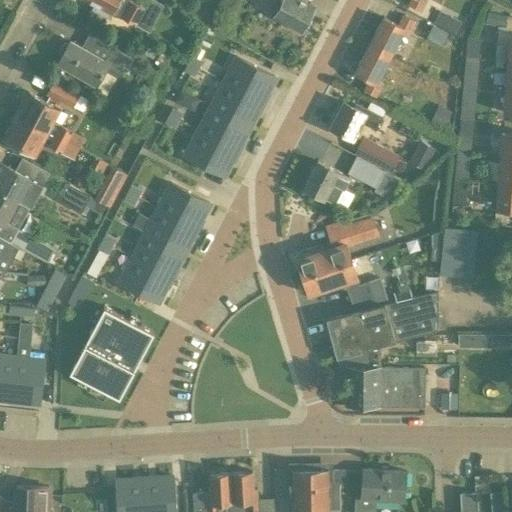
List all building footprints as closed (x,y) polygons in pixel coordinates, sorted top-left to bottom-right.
[(84,0),(95,6),(93,10),(109,18),(111,14),(118,0),(84,0)] [(149,32),(164,3),(157,0),(142,0),(139,6),(130,1),(121,18),(149,32)] [(196,0),(189,16),(212,27),(225,0),(196,0)] [(262,0),(277,8),(273,15),(301,30),(313,8),(298,0),(262,0)] [(410,0),(408,5),(420,11),(425,0),(410,0)] [(434,23),(456,31),(461,17),(440,10),(434,23)] [(485,23),(499,25),(505,26),(506,16),(486,12),(485,23)] [(384,17),(370,45),(390,55),(402,33),(408,36),(415,20),(402,14),(397,24),(384,17)] [(428,38),(444,43),(449,29),(432,24),(428,38)] [(465,58),(479,59),(481,36),(467,35),(465,58)] [(497,45),(495,59),(507,61),(507,62),(511,62),(511,35),(510,35),(508,46),(497,45)] [(59,55),(62,57),(57,65),(95,86),(104,71),(114,76),(126,52),(117,47),(108,63),(70,42),(68,45),(65,43),(62,44),(58,51),(59,55)] [(390,55),(370,45),(355,72),(368,79),(362,90),(376,96),(384,81),(378,78),(390,55)] [(189,55),(185,62),(196,67),(199,60),(189,55)] [(260,102),(274,77),(235,56),(222,81),(260,102)] [(465,58),(462,83),(477,85),(479,59),(465,58)] [(185,62),(181,69),(192,74),(196,67),(185,62)] [(46,93),(72,107),(79,94),(53,80),(46,93)] [(247,126),(260,102),(222,81),(209,106),(247,126)] [(477,85),(462,83),(459,117),(474,119),(477,85)] [(511,87),(505,87),(503,112),(511,112),(511,87)] [(181,89),(174,105),(191,112),(198,96),(181,89)] [(22,105),(17,115),(79,148),(85,137),(52,120),(59,107),(29,92),(28,95),(23,95),(20,102),(22,105)] [(184,110),(181,118),(199,123),(206,101),(198,99),(194,113),(184,110)] [(342,101),(336,114),(333,113),(329,121),(331,122),(329,127),(353,139),(362,122),(376,129),(382,116),(356,103),(354,107),(342,101)] [(196,130),(234,151),(247,126),(209,106),(196,130)] [(170,107),(166,114),(176,120),(180,113),(170,107)] [(166,114),(162,121),(173,127),(176,120),(166,114)] [(17,115),(11,126),(7,126),(4,132),(6,136),(5,138),(34,154),(43,136),(50,139),(47,146),(73,160),(79,148),(17,115)] [(221,176),(234,151),(196,130),(182,155),(221,176)] [(457,155),(470,156),(472,133),(459,132),(457,155)] [(511,133),(501,133),(499,158),(511,158),(511,133)] [(398,155),(362,137),(355,153),(391,170),(398,155)] [(425,162),(430,144),(419,141),(413,158),(425,162)] [(470,156),(457,155),(455,180),(467,181),(470,156)] [(350,172),(386,191),(395,173),(385,168),(384,170),(358,156),(350,172)] [(23,157),(15,171),(0,163),(0,192),(17,201),(29,179),(41,186),(49,171),(23,157)] [(511,158),(499,158),(497,182),(497,183),(511,184),(511,158)] [(349,177),(318,160),(303,188),(323,198),(332,181),(343,188),(349,177)] [(111,164),(94,197),(111,205),(128,173),(111,164)] [(467,181),(455,180),(451,220),(464,221),(467,181)] [(193,227),(207,202),(168,181),(155,206),(193,227)] [(511,184),(497,183),(497,182),(487,182),(486,196),(496,197),(495,208),(511,209),(511,184)] [(80,212),(85,203),(101,212),(105,204),(68,183),(58,199),(80,212)] [(129,183),(125,190),(136,196),(139,189),(129,183)] [(125,190),(121,197),(132,203),(136,196),(125,190)] [(17,201),(0,192),(0,238),(18,248),(19,247),(47,262),(55,249),(18,229),(5,222),(17,201)] [(180,251),(193,227),(155,206),(142,230),(180,251)] [(326,225),(332,246),(296,258),(302,276),(351,260),(346,244),(379,234),(373,215),(346,224),(344,219),(326,225)] [(441,274),(475,275),(476,227),(442,226),(441,274)] [(167,275),(180,251),(142,230),(128,255),(167,275)] [(103,232),(99,239),(109,244),(113,237),(103,232)] [(0,270),(5,274),(18,248),(0,238),(0,270)] [(99,239),(95,246),(106,251),(109,244),(99,239)] [(153,301),(167,275),(128,255),(115,280),(153,301)] [(359,284),(351,260),(302,276),(308,293),(344,281),(354,311),(376,305),(368,282),(359,284)] [(53,268),(50,275),(60,281),(64,274),(53,268)] [(78,272),(75,279),(85,285),(89,278),(78,272)] [(45,283),(45,275),(26,275),(26,285),(45,284),(45,283)] [(50,275),(46,282),(56,288),(60,281),(50,275)] [(75,279),(71,286),(81,292),(85,285),(75,279)] [(45,284),(42,289),(53,295),(56,288),(46,282),(45,283),(45,284)] [(71,286),(67,293),(78,299),(81,292),(71,286)] [(42,289),(38,296),(49,302),(53,295),(42,289)] [(376,305),(354,311),(328,318),(341,367),(345,367),(345,405),(347,405),(348,407),(372,407),(373,405),(384,405),(384,366),(380,366),(380,344),(436,329),(437,289),(376,305)] [(38,296),(35,303),(45,309),(49,302),(38,296)] [(10,308),(22,310),(23,302),(11,300),(10,308)] [(23,302),(22,310),(33,311),(35,303),(23,302)] [(102,305),(66,371),(115,397),(151,331),(102,305)] [(511,332),(458,332),(458,346),(511,346),(511,332)] [(0,398),(9,400),(15,357),(0,354),(0,398)] [(9,400),(37,404),(43,361),(15,357),(9,400)] [(384,366),(384,405),(424,405),(424,367),(384,366)] [(440,380),(440,407),(458,408),(458,380),(440,380)] [(362,468),(361,497),(355,496),(354,511),(374,511),(376,499),(404,500),(406,470),(362,468)] [(292,511),(328,511),(328,509),(333,509),(333,496),(328,496),(328,483),(343,483),(343,469),(328,469),(291,470),(292,511)] [(258,488),(253,488),(252,471),(230,472),(232,503),(246,502),(246,511),(273,511),(273,498),(258,499),(258,488)] [(209,473),(210,491),(205,491),(205,511),(231,511),(231,503),(232,503),(230,472),(209,473)] [(475,474),(475,488),(490,488),(490,511),(502,511),(503,474),(475,474)] [(147,511),(176,511),(173,476),(145,478),(147,511)] [(118,511),(147,511),(145,478),(116,480),(118,511)] [(3,511),(48,511),(49,485),(16,484),(15,499),(15,506),(4,506),(3,511)] [(476,511),(476,492),(460,493),(461,511),(476,511)]
